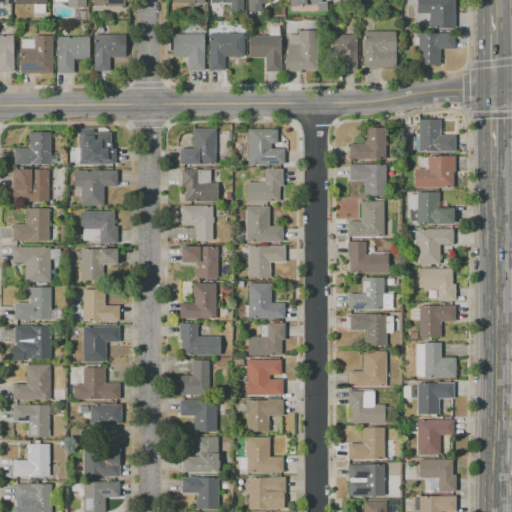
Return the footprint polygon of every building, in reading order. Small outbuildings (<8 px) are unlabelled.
[(240,0),(208,0),(208,2),(229,3),(228,11),(241,11),(240,0)] [(247,0),(266,0),(267,3),(260,3),(260,12),(248,12),(247,0)] [(320,0),(321,2),(326,2),(326,10),(317,11),(317,4),(289,6),(288,0),(320,0)] [(429,28),(429,14),(416,14),(416,0),(454,0),(454,28),(429,28)] [(285,72),(285,34),(298,34),(298,30),(316,30),(317,72),(285,72)] [(362,31),(394,31),(394,67),(363,67),(362,31)] [(418,33),(453,33),(453,49),(439,49),(439,64),(418,65),(418,33)] [(0,34),(12,34),(12,71),(0,71),(0,34)] [(125,34),(125,57),(109,57),(109,70),(93,70),(93,34),(125,34)] [(172,34),(203,34),(203,70),(188,70),(187,56),(172,57),(172,34)] [(208,34),(244,34),(244,57),(224,57),(224,70),(208,70),(208,34)] [(356,34),(357,57),(327,57),(327,34),(356,34)] [(248,35),(280,35),(280,71),(264,71),(264,57),(248,57),(248,35)] [(19,48),(34,48),(34,36),(52,36),(52,74),(20,74),(19,48)] [(56,37),(89,37),(89,59),(73,59),(74,72),(57,72),(56,37)] [(418,119),(439,119),(439,135),(453,135),(453,151),(418,151),(418,119)] [(363,127),(385,127),(385,160),(353,161),(353,144),(363,144),(363,127)] [(214,128),(214,164),(178,164),(178,148),(191,148),(191,129),(214,128)] [(247,129),(276,129),(276,143),(271,143),(271,148),(284,148),(284,164),(247,164),(247,129)] [(13,147),(28,147),(27,132),(49,132),(50,165),(13,165),(13,147)] [(78,133),(101,133),(101,148),(115,148),(115,163),(78,163),(78,133)] [(426,156),(452,156),(452,188),(414,188),(414,169),(426,169),(426,156)] [(385,164),(385,197),(363,197),(363,181),(346,181),(346,165),(385,164)] [(11,168),(48,168),(48,203),(11,203),(11,168)] [(245,182),(264,182),(264,169),(281,169),(281,186),(278,186),(278,202),(245,202),(245,182)] [(72,170),(116,170),(116,187),(104,187),(104,205),(80,205),(80,187),(72,187),(72,170)] [(216,183),(217,201),(183,201),(182,185),(180,185),(180,170),(210,170),(210,183),(216,183)] [(416,192),(438,192),(438,208),(452,208),(452,224),(416,225),(416,221),(409,221),(409,208),(408,208),(408,195),(416,195),(416,192)] [(383,201),(383,237),(347,237),(347,220),(361,220),(360,201),(383,201)] [(212,205),(212,241),(195,241),(195,226),(181,226),(181,205),(212,205)] [(245,206),(269,206),(269,225),(282,225),(282,242),(245,242),(245,206)] [(25,208),(48,208),(48,240),(13,240),(12,225),(25,224),(25,208)] [(80,211),(113,211),(113,226),(116,226),(116,243),(99,243),(99,240),(82,240),(82,229),(80,229),(80,211)] [(408,231),(416,231),(416,229),(452,229),(452,244),(439,244),(439,264),(417,264),(417,246),(408,247),(408,231)] [(364,242),(364,254),(388,254),(388,272),(349,273),(349,258),(347,258),(347,242),(364,242)] [(216,246),(217,278),(195,279),(195,261),(180,261),(180,246),(216,246)] [(248,246),(284,246),(284,262),(270,262),(270,278),(248,279),(248,246)] [(49,247),(50,281),(25,281),(24,262),(13,262),(12,247),(49,247)] [(80,249),(116,249),(116,264),(103,264),(103,279),(81,280),(80,249)] [(451,267),(451,284),(453,283),(454,301),(437,301),(437,287),(417,287),(416,268),(437,268),(437,267),(451,267)] [(361,278),(383,277),(383,309),(347,309),(347,293),(361,293),(361,278)] [(191,283),(215,283),(215,319),(178,319),(178,303),(191,303),(191,283)] [(248,283),(270,283),(270,303),(284,303),(284,318),(248,318),(248,283)] [(14,303),(28,303),(28,287),(49,287),(50,320),(14,320),(14,303)] [(82,290),(104,290),(104,305),(118,305),(119,321),(82,321),(82,290)] [(418,305),(454,305),(454,321),(440,321),(440,336),(418,336),(418,305)] [(385,314),(385,346),(363,346),(363,330),(349,330),(349,314),(385,314)] [(246,336),(266,336),(266,323),(284,323),(284,341),(280,341),(280,354),(247,355),(246,336)] [(218,337),(219,355),(181,355),(180,339),(179,339),(179,324),(196,324),(196,337),(218,337)] [(14,326),(50,326),(50,360),(13,360),(12,345),(14,345),(14,326)] [(82,327),(119,326),(119,342),(105,342),(105,362),(83,362),(82,327)] [(423,342),(439,342),(439,358),(454,358),(454,378),(423,378),(423,342)] [(362,351),(384,351),(385,386),(349,387),(349,371),(362,371),(362,351)] [(245,360),(280,359),(280,375),(269,375),(269,379),(282,379),(282,395),(246,395),(245,360)] [(191,360),(208,360),(208,378),(214,377),(214,395),(176,395),(175,375),(191,375),(191,360)] [(12,384),(25,384),(25,364),(49,364),(50,399),(12,400),(12,384)] [(72,384),(82,384),(82,368),(104,367),(104,384),(118,384),(118,399),(72,399),(72,384)] [(416,414),(416,383),(453,383),(453,398),(438,398),(438,414),(416,414)] [(384,404),(384,424),(350,424),(350,408),(347,408),(346,391),(373,391),(373,404),(384,404)] [(215,399),(215,431),(193,431),(193,416),(179,416),(179,400),(215,399)] [(268,431),(247,431),(247,400),(282,399),(282,415),(268,415),(268,431)] [(12,404),(48,404),(48,436),(26,436),(26,421),(12,421),(12,404)] [(120,404),(120,423),(90,424),(90,404),(120,404)] [(439,454),(416,454),(416,419),(452,419),(452,435),(438,435),(439,454)] [(361,427),(383,427),(383,458),(347,458),(347,443),(361,443),(361,427)] [(269,437),(269,456),(282,456),(282,471),(246,472),(246,437),(269,437)] [(180,457),(198,457),(198,448),(195,448),(195,438),(217,438),(217,457),(220,457),(220,472),(180,472),(180,457)] [(12,459),(26,459),(26,444),(48,444),(48,475),(12,475),(12,459)] [(418,460),(451,460),(451,474),(455,474),(455,492),(438,492),(437,477),(418,477),(418,460)] [(119,461),(119,476),(83,477),(83,461),(119,461)] [(346,464),(384,463),(384,496),(346,496),(346,464)] [(181,477),(216,476),(217,508),(195,508),(195,494),(181,494),(181,477)] [(248,477),(283,477),(283,509),(248,509),(248,477)] [(436,491),(435,478),(423,478),(423,492),(436,491)] [(82,511),(82,482),(119,482),(119,498),(104,498),(105,511),(82,511)] [(14,483),(50,483),(50,511),(31,511),(31,500),(14,501),(14,483)] [(418,511),(418,496),(454,496),(454,511),(440,511),(418,511)] [(362,511),(362,501),(385,501),(385,511),(362,511)]
